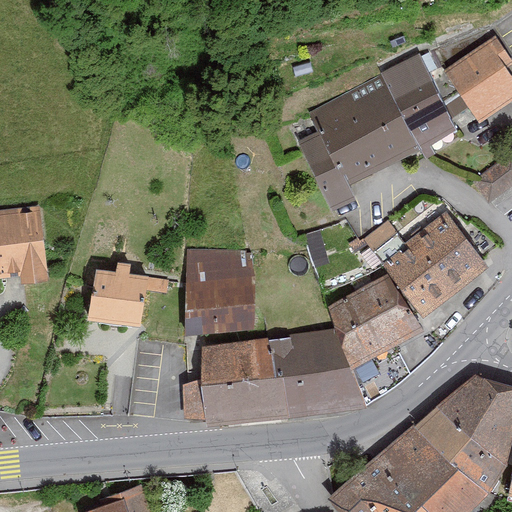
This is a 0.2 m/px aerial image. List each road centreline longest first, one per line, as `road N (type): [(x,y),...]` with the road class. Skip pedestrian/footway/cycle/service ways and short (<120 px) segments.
road 1 (tertiary): [(289,444),(2,471)]
road 2 (tertiary): [(466,341),(384,422),(289,444)]
road 3 (unknown): [(123,340),(118,460)]
